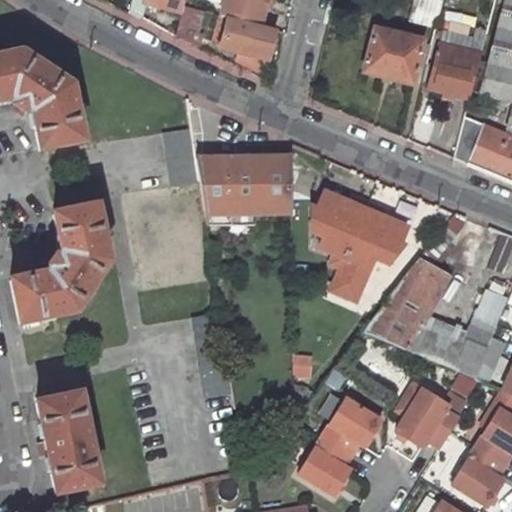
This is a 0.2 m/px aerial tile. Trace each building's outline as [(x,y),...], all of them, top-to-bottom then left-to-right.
[(144,0),(131,0),(130,8),(140,15),(144,1),(144,0)] [(144,0),(144,1),(182,10),(184,0),(144,0)] [(227,20),(259,29),(267,0),(209,0),(209,1),(224,5),(220,18),(227,20)] [(443,0),(413,0),(408,26),(435,33),(435,31),(443,0)] [(511,0),(507,0),(482,96),(511,103),(511,0)] [(220,48),(265,61),(272,33),(259,29),(227,20),(220,48)] [(427,36),(373,23),(361,71),(415,85),(427,36)] [(470,100),(484,42),(447,34),(441,33),(426,89),(470,100)] [(18,52),(0,55),(0,100),(7,99),(11,101),(10,103),(24,111),(25,110),(29,112),(37,150),(81,141),(70,88),(18,52)] [(511,139),(484,128),(465,120),(462,119),(451,159),(511,183),(511,139)] [(188,134),(160,138),(169,192),(197,188),(193,162),(188,134)] [(292,215),(292,158),(241,159),(245,216),(292,215)] [(241,159),(193,162),(197,188),(204,231),(230,230),(229,217),(245,216),(241,159)] [(337,270),(367,207),(350,199),(346,208),(340,206),(341,202),(323,193),(315,210),(310,208),(310,233),(322,239),(317,248),(333,255),(328,265),(337,270)] [(95,203),(50,212),(58,251),(56,254),(53,252),(46,264),(49,266),(45,271),(6,279),(16,323),(75,310),(106,259),(95,203)] [(384,267),(401,247),(397,246),(404,230),(385,222),(384,225),(377,222),(381,213),(367,207),(337,270),(327,292),(351,303),(371,261),(384,267)] [(432,301),(443,281),(412,267),(396,285),(432,301)] [(384,304),(358,334),(404,354),(470,382),(482,354),(486,344),(462,333),(460,338),(421,322),(432,301),(396,285),(382,303),(384,304)] [(217,311),(189,316),(205,416),(233,411),(217,311)] [(483,387),(494,360),(482,354),(470,382),(483,387)] [(511,369),(501,395),(502,395),(511,399),(511,369)] [(291,388),(291,416),(309,394),(291,388)] [(95,482),(76,389),(32,399),(52,491),(95,482)] [(403,422),(421,396),(412,390),(395,416),(403,422)] [(507,425),(511,417),(511,399),(502,395),(481,430),(487,435),(497,419),(507,425)] [(434,454),(445,437),(453,425),(443,419),(447,413),(421,396),(403,422),(393,436),(421,454),(424,448),(434,454)] [(327,422),(338,406),(326,398),(315,414),(327,422)] [(317,437),(347,457),(354,446),(359,450),(376,424),(341,401),(338,406),(327,422),(317,437)] [(503,471),(508,463),(511,466),(511,428),(507,425),(497,419),(487,435),(475,453),(503,471)] [(272,426),(253,429),(255,441),(272,440),(273,438),(272,426)] [(317,437),(291,476),(327,499),(344,473),(339,469),(347,457),(317,437)] [(475,453),(449,494),(477,511),(484,511),(499,490),(493,486),(503,471),(475,453)] [(437,511),(425,503),(419,511),(437,511)]
